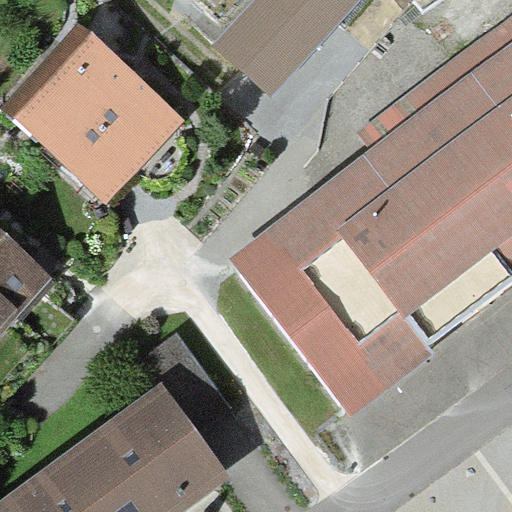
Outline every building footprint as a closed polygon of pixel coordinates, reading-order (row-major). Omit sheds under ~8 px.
[(261,0),(217,49),(273,99),(363,0),(261,0)] [(511,17),(390,109),(409,135),(234,266),(349,419),(511,297),(511,17)] [(136,80),(93,41),(15,127),(107,210),(185,124),(136,80)] [(0,241),(0,336),(47,282),(0,241)] [(163,392),(200,443),(234,418),(174,336),(85,400),(108,431),(163,392)] [(200,443),(163,392),(108,431),(0,509),(0,511),(187,511),(229,482),(200,443)]
